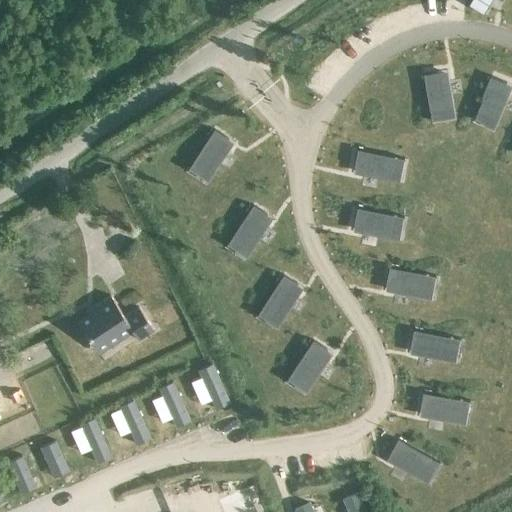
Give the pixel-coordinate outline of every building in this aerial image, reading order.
[(471,0),(467,7),(481,16),(491,0),(471,0)] [(454,120),(446,73),(423,77),(431,124),(454,120)] [(495,132),(511,89),(511,86),(491,78),(473,123),(495,132)] [(206,184),(232,144),(212,132),(187,171),(206,184)] [(397,184),(402,161),(357,153),(353,176),(397,184)] [(247,260),(272,220),(252,207),(227,247),(247,260)] [(396,242),(401,219),(357,210),(352,233),(396,242)] [(428,302),(433,279),(388,270),(384,293),(428,302)] [(276,331),(301,291),(281,278),(255,318),(276,331)] [(123,316),(110,295),(94,306),(97,310),(78,322),(95,349),(129,326),(137,339),(152,329),(138,307),(123,316)] [(454,365),(458,342),(412,333),(408,356),(454,365)] [(305,396),(331,357),(311,344),(285,383),(305,396)] [(230,406),(212,366),(198,372),(215,412),(230,406)] [(191,423),(173,384),(158,390),(176,430),(191,423)] [(464,427),(468,404),(423,396),(419,419),(464,427)] [(151,443),(134,403),(119,409),(136,449),(151,443)] [(112,460),(94,420),(79,426),(97,466),(112,460)] [(69,472),(55,443),(40,450),(53,479),(69,472)] [(426,485),(437,465),(395,443),(384,463),(426,485)] [(35,487),(22,458),(6,465),(20,494),(35,487)] [(365,511),(358,494),(341,500),(345,511),(365,511)] [(316,511),(310,497),(295,504),(297,511),(316,511)]
